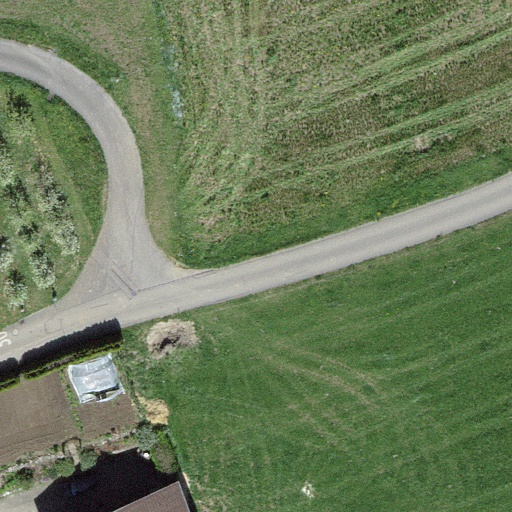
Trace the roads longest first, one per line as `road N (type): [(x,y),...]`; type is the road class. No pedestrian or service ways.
road 1 (unclassified): [(0,352),(115,307),(251,277),(511,188)]
road 2 (track): [(115,307),(124,196),(115,140),(83,95),(33,64),(0,55)]
